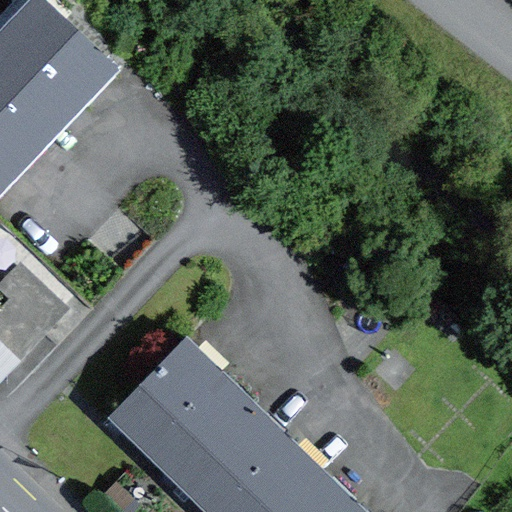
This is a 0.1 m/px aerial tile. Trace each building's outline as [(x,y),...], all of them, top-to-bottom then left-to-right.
[(43,0),(31,0),(3,29),(87,108),(121,73),(43,0)] [(3,29),(0,32),(0,90),(54,142),(87,108),(3,29)] [(0,90),(0,155),(22,176),(54,142),(0,90)] [(0,155),(0,198),(22,176),(0,155)] [(0,383),(48,334),(59,345),(93,308),(0,219),(0,288),(9,298),(0,307),(0,383)] [(143,453),(221,372),(186,339),(108,418),(143,453)] [(177,485),(254,405),(221,372),(143,453),(177,485)] [(204,511),(215,511),(287,436),(254,405),(177,485),(204,511)] [(279,511),(321,469),(287,436),(215,511),(279,511)] [(344,511),(354,502),(321,469),(279,511),(344,511)] [(135,511),(141,506),(116,480),(100,496),(115,511),(135,511)] [(364,511),(354,502),(344,511),(364,511)]
